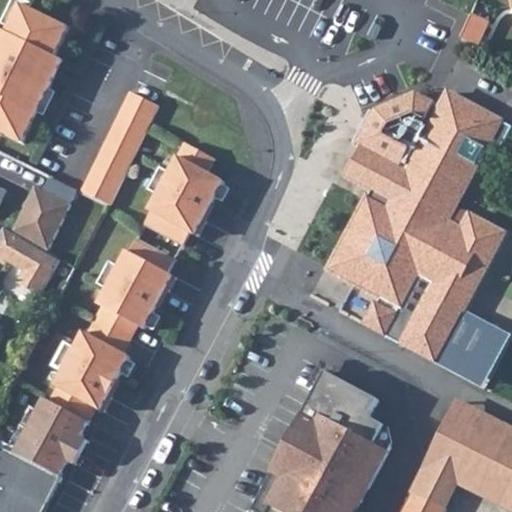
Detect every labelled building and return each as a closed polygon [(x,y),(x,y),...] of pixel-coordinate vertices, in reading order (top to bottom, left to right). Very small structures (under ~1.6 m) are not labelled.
[(0,133),(24,145),(64,62),(56,58),(70,29),(21,5),(7,34),(1,31),(0,31),(0,133)] [(491,20),(473,12),(462,35),(480,43),(491,20)] [(355,144),(363,148),(375,154),(407,172),(438,115),(442,108),(435,105),(437,100),(420,90),(374,109),(355,144)] [(82,193),(109,207),(162,109),(135,94),(82,193)] [(442,108),(438,115),(407,172),(375,154),(360,185),(372,191),(334,261),(351,270),(346,280),(380,298),(401,309),(419,276),(434,284),(405,341),(440,362),(469,310),(509,238),(471,217),(463,231),(448,223),(493,140),(502,123),(449,94),(442,108)] [(143,226),(182,247),(190,233),(197,237),(205,222),(202,220),(223,181),(206,173),(214,159),(184,143),(148,210),(151,212),(143,226)] [(347,178),(360,185),(375,154),(363,148),(347,178)] [(37,188),(16,231),(51,249),(78,193),(51,179),(44,192),(37,188)] [(62,262),(6,233),(0,244),(0,264),(7,268),(10,264),(26,272),(20,285),(43,297),(62,262)] [(57,388),(50,401),(89,422),(96,408),(103,412),(112,397),(109,396),(129,357),(121,353),(136,325),(144,329),(164,291),(167,293),(176,278),(168,273),(175,260),(136,239),(129,253),(126,251),(97,305),(102,307),(87,335),(83,332),(54,386),(57,388)] [(334,261),(329,271),(346,280),(351,270),(334,261)] [(401,309),(380,298),(368,322),(405,341),(434,284),(419,276),(401,309)] [(511,332),(469,310),(440,362),(488,388),(511,342),(511,332)] [(380,400),(327,372),(303,416),(315,423),(266,511),(357,511),(392,448),(387,426),(383,424),(373,443),(361,436),(371,418),(380,400)] [(46,399),(16,454),(61,477),(70,462),(70,460),(68,452),(74,441),(82,439),(83,438),(90,423),(89,422),(50,401),(46,399)] [(457,402),(441,434),(475,450),(488,419),(461,404),(457,402)] [(266,511),(315,423),(303,416),(253,510),(255,511),(266,511)] [(383,424),(371,418),(361,436),(373,443),(383,424)] [(441,434),(403,511),(445,511),(447,510),(442,507),(454,481),(511,509),(511,432),(488,419),(475,450),(441,434)] [(74,441),(68,452),(70,460),(70,462),(77,466),(91,442),(83,438),(82,439),(74,441)] [(1,446),(0,447),(0,511),(45,511),(63,478),(61,477),(16,454),(1,446)]
